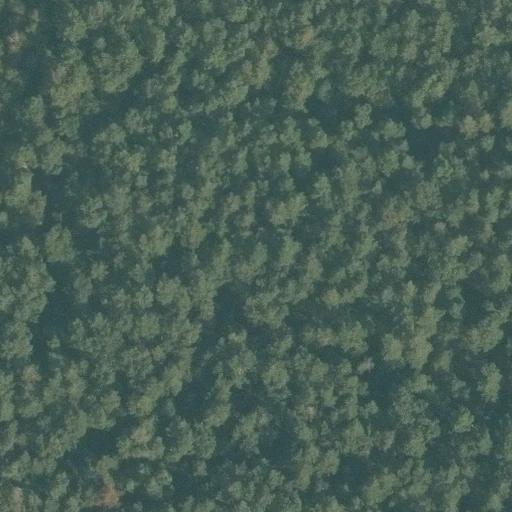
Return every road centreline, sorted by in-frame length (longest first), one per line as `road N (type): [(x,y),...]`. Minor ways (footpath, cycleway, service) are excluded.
road 1 (track): [(0,225),(511,379)]
road 2 (track): [(115,259),(56,511)]
road 3 (track): [(278,511),(341,328)]
